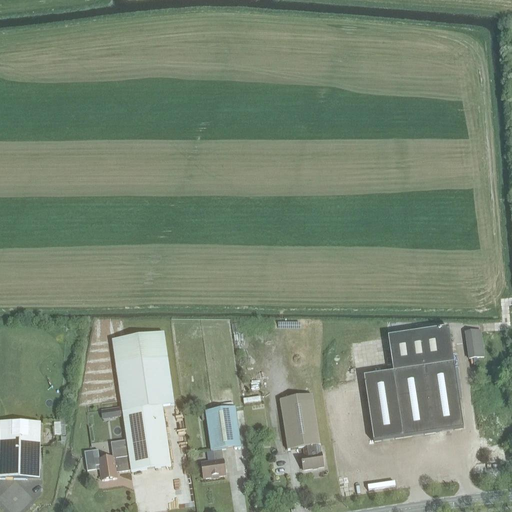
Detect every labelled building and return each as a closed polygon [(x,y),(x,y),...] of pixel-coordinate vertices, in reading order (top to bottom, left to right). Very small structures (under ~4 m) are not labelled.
[(373,443),(462,429),(447,330),(388,338),(393,374),(364,378),(373,443)] [(468,361),(485,358),(481,331),(464,333),(468,361)] [(126,442),(130,472),(131,473),(171,467),(162,407),(174,406),(164,336),(112,344),(126,442)] [(320,455),(319,447),(320,446),(312,396),(279,401),(287,452),(303,449),(304,457),(300,458),(303,471),(323,468),(321,454),(320,455)] [(509,432),(505,405),(491,407),(490,398),(475,400),(476,411),(485,410),(488,435),(509,432)] [(110,419),(121,417),(120,409),(109,410),(110,419)] [(225,477),(223,461),(222,461),(221,451),(240,448),(235,409),(205,413),(205,415),(206,421),(211,452),(213,452),(214,462),(208,463),(201,464),(203,480),(212,479),(212,480),(219,479),(218,478),(225,477)] [(0,479),(39,481),(40,424),(0,423),(0,479)] [(116,474),(130,472),(126,442),(110,444),(112,459),(99,461),(98,451),(84,453),(87,473),(100,471),(101,482),(117,480),(116,474)]
